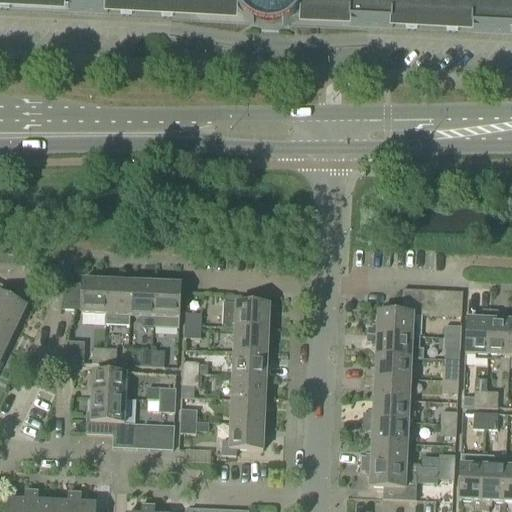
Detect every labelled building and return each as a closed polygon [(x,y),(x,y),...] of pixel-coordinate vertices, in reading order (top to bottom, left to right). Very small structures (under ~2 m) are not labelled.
[(511,0),(0,0),(0,2),(64,6),(63,14),(107,16),(107,8),(259,16),(259,17),(260,19),(260,21),(261,22),(263,23),(264,24),(265,25),(267,26),(269,26),(270,26),(272,25),(274,25),(275,24),(276,23),(278,21),(278,20),(279,18),(279,17),(349,20),(349,28),(392,30),(393,22),(471,26),(471,35),(511,36),(511,0)] [(81,317),(106,318),(107,285),(82,283),(82,287),(67,286),(62,313),(81,313),(81,317)] [(131,286),(107,285),(106,318),(130,319),(131,286)] [(153,331),(154,321),(155,287),(131,286),(130,319),(139,320),(138,326),(143,332),(153,333),(153,331)] [(180,288),(155,287),(154,321),(153,331),(178,332),(180,288)] [(401,317),(414,318),(461,320),(462,296),(402,293),(401,317)] [(0,325),(15,333),(26,310),(0,297),(0,325)] [(223,306),(222,331),(233,332),(268,334),(269,309),(223,306)] [(465,359),(487,360),(490,314),(482,313),(481,323),(467,323),(465,359)] [(490,314),(487,360),(509,361),(511,325),(497,324),(498,314),(490,314)] [(413,340),(414,318),(401,317),(377,316),(376,330),(366,330),(366,338),(413,340)] [(184,329),(200,330),(201,318),(185,317),(184,329)] [(0,352),(5,354),(15,333),(0,325),(0,352)] [(200,342),(200,330),(184,329),(183,341),(200,342)] [(445,329),(444,341),(460,342),(460,330),(445,329)] [(267,358),(268,334),(233,332),(232,356),(267,358)] [(375,360),(412,362),(423,362),(424,352),(419,351),(419,341),(413,341),(413,340),(366,338),(366,346),(376,346),(375,360)] [(460,342),(444,341),(444,343),(438,342),(438,353),(443,353),(459,354),(460,342)] [(92,352),(91,368),(104,368),(104,352),(92,352)] [(116,353),(104,352),(104,368),(116,369),(116,353)] [(140,354),(139,370),(151,370),(152,354),(140,354)] [(164,355),(152,354),(151,370),(163,371),(164,355)] [(232,356),(231,380),(266,382),(267,358),(232,356)] [(411,383),(412,362),(375,360),(374,374),(364,373),(364,381),(411,383)] [(230,373),(229,362),(210,363),(210,374),(230,373)] [(199,366),(183,365),(182,377),(198,378),(207,378),(207,368),(199,368),(199,366)] [(442,372),(442,384),(458,385),(459,373),(442,372)] [(91,401),(126,403),(127,378),(92,376),(91,401)] [(197,390),(198,378),(182,377),(181,389),(197,390)] [(266,382),(231,380),(230,404),(265,405),(266,382)] [(374,390),(373,403),(410,405),(411,383),(364,381),(364,389),(374,390)] [(458,385),(442,384),(441,397),(457,397),(458,385)] [(159,391),(159,404),(175,405),(175,393),(159,391)] [(473,411),(485,411),(486,395),(474,394),(473,411)] [(486,395),(485,411),(497,412),(498,396),(486,395)] [(113,427),(125,428),(126,424),(125,424),(126,403),(91,401),(90,425),(86,425),(85,438),(113,439),(113,427)] [(409,426),(410,405),(373,403),(372,417),(362,416),(362,424),(409,426)] [(175,405),(159,404),(158,416),(174,417),(175,405)] [(264,429),(265,405),(230,404),(229,428),(264,429)] [(197,414),(180,413),(180,425),(196,426),(197,414)] [(417,415),(418,424),(438,422),(437,413),(417,415)] [(440,415),(440,428),(456,428),(457,416),(440,415)] [(472,433),(484,433),(485,417),(473,416),(472,433)] [(497,434),(498,418),(485,417),(484,433),(497,434)] [(138,425),(126,424),(125,428),(113,427),(113,439),(112,451),(136,452),(138,425)] [(372,433),(371,446),(408,448),(409,426),(362,424),(362,432),(372,433)] [(150,425),(138,425),(136,452),(148,453),(150,425)] [(160,453),(161,429),(161,426),(150,425),(148,453),(160,453)] [(195,438),(196,426),(180,425),(179,437),(195,438)] [(165,426),(161,426),(161,429),(160,453),(172,454),(174,429),(165,429),(165,426)] [(262,454),(264,429),(229,428),(228,444),(222,444),(221,459),(235,460),(236,453),(262,454)] [(456,428),(440,428),(439,440),(455,440),(456,428)] [(407,469),(408,448),(371,446),(370,460),(360,459),(360,467),(407,469)] [(461,458),(461,467),(460,467),(458,504),(473,505),(472,511),(480,511),(482,468),(483,459),(461,458)] [(438,459),(438,471),(454,472),(454,459),(438,459)] [(483,459),(482,468),(480,511),(488,511),(489,505),(502,506),(505,460),(483,459)] [(511,460),(505,460),(502,506),(511,506),(511,460)] [(188,473),(213,474),(214,462),(188,461),(188,473)] [(413,476),(407,476),(407,469),(360,467),(360,475),(370,476),(369,490),(383,491),(382,503),(414,504),(415,491),(416,480),(413,476)] [(454,472),(438,471),(438,472),(428,472),(428,476),(434,481),(437,482),(437,483),(453,483),(454,472)] [(30,511),(31,495),(24,494),(24,504),(8,504),(8,511),(30,511)] [(30,511),(51,511),(52,506),(37,505),(38,495),(31,495),(30,511)] [(51,511),(73,511),(74,497),(67,496),(67,506),(52,506),(51,511)] [(73,511),(107,511),(108,511),(96,511),(96,508),(80,507),(81,497),(74,497),(73,511)]
